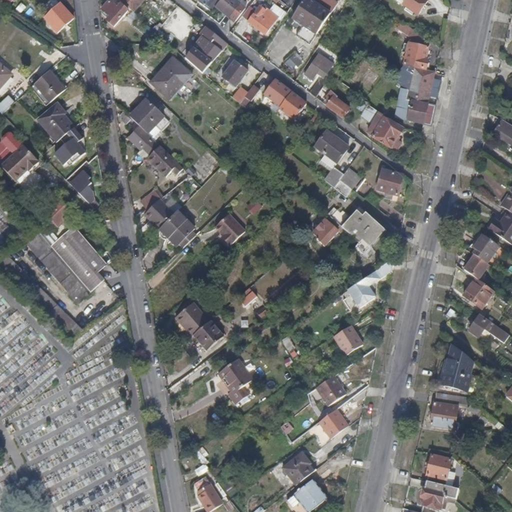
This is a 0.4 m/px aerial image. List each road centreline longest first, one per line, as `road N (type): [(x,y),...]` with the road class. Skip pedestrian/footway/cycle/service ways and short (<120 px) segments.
road 1 (residential): [(178,511),(87,0)]
road 2 (secondary): [(442,191),(370,511)]
road 3 (residential): [(442,191),(425,188),(180,0)]
road 4 (secondary): [(481,0),(442,191)]
